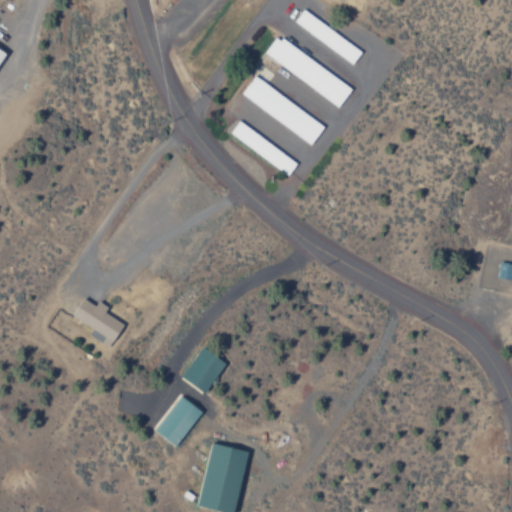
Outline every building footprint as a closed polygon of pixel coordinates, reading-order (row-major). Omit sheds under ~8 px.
[(350,44),(301,9),(293,21),(345,58),(349,52),(355,57),(358,53),(348,46),(350,44)] [(350,89),(275,34),(262,52),(337,107),(350,89)] [(323,126),(252,76),(239,94),(310,144),(323,126)] [(296,162),(236,121),(227,133),(287,175),(296,162)] [(509,280),(511,268),(511,264),(498,261),(494,276),(509,280)] [(102,313),(105,307),(95,301),(93,305),(80,298),(69,316),(91,329),(87,335),(107,347),(120,324),(102,313)] [(222,362),(197,347),(178,379),(203,393),(222,362)] [(199,412),(178,396),(151,430),(172,446),(199,412)] [(230,511),(244,451),(208,443),(194,505),(223,511),(230,511)]
